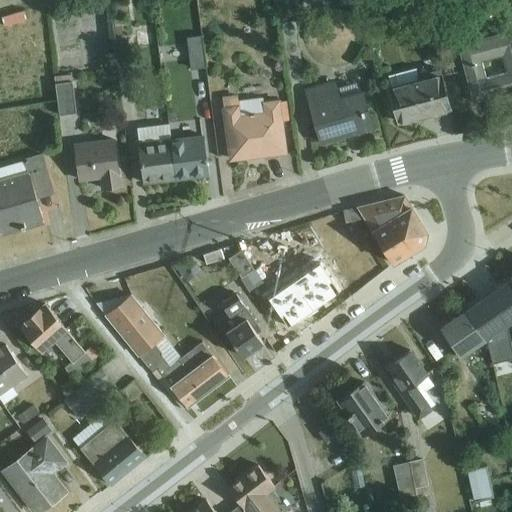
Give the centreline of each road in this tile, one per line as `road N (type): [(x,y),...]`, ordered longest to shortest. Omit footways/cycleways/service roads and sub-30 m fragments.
road 1 (tertiary): [(58,269),(445,162)]
road 2 (tertiary): [(280,381),(449,258),(459,233),(445,162)]
road 3 (unclassified): [(58,269),(200,445)]
road 4 (residential): [(280,381),(318,511)]
